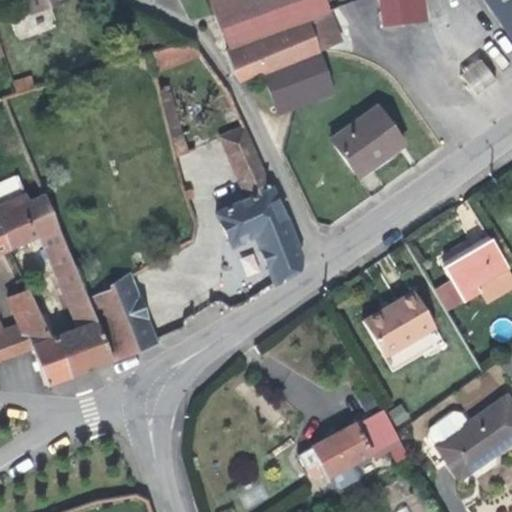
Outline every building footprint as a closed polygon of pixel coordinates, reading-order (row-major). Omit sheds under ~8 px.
[(25,0),(30,12),(66,0),(65,0),(25,0)] [(247,8),(257,41),(329,12),(324,0),(209,0),(216,20),(247,8)] [(378,0),(382,27),(416,23),(412,0),(378,0)] [(412,0),(416,23),(428,21),(430,21),(427,0),(412,0)] [(511,0),(484,0),(511,39),(511,0)] [(233,74),(242,72),(259,68),(261,74),(263,77),(320,54),(319,52),(341,43),(329,12),(257,41),(247,8),(216,20),(233,74)] [(153,71),(202,55),(192,42),(149,53),(153,71)] [(263,77),(276,108),(332,87),(320,54),(263,77)] [(471,94),(495,84),(484,58),(460,68),(471,94)] [(261,74),(259,68),(242,72),(246,80),(261,74)] [(31,76),(13,81),(17,95),(35,89),(31,76)] [(158,90),(175,159),(187,154),(179,133),(179,124),(170,87),(158,90)] [(279,116),(334,94),(332,87),(276,108),(279,116)] [(387,157),(404,145),(377,107),(330,140),(356,175),(385,154),(387,157)] [(286,219),(244,126),(221,136),(249,198),(216,214),(233,245),(255,234),(276,284),(297,272),(300,267),(300,257),(286,219)] [(15,177),(0,182),(0,228),(10,250),(39,236),(62,292),(80,284),(42,193),(27,201),(15,177)] [(0,254),(10,250),(0,228),(0,254)] [(480,293),(475,286),(507,267),(491,239),(443,267),(463,303),(480,293)] [(482,297),(511,279),(511,275),(507,267),(475,286),(480,293),(482,297)] [(129,275),(113,284),(138,349),(155,342),(129,275)] [(47,331),(24,283),(18,285),(21,291),(7,297),(17,324),(24,340),(47,331)] [(96,322),(87,300),(80,284),(62,292),(77,329),(96,322)] [(96,322),(111,361),(138,349),(113,284),(110,286),(111,289),(87,300),(96,322)] [(414,291),(362,322),(384,358),(435,326),(414,291)] [(111,361),(96,322),(77,329),(55,337),(69,376),(111,361)] [(12,356),(31,349),(30,347),(28,342),(26,343),(24,340),(17,324),(1,332),(12,356)] [(28,342),(30,347),(50,339),(47,331),(24,340),(26,343),(28,342)] [(0,332),(0,360),(12,356),(1,332),(0,332)] [(50,339),(30,347),(31,349),(45,385),(69,376),(55,337),(50,339)] [(511,352),(499,361),(510,377),(511,375),(511,352)] [(429,427),(428,435),(459,478),(511,441),(511,404),(506,396),(468,423),(461,412),(452,411),(429,427)] [(399,437),(383,409),(338,434),(336,429),(329,433),(331,437),(299,455),(311,477),(321,472),(322,474),(327,472),(329,476),(331,475),(346,466),(350,472),(356,469),(373,459),(370,453),(399,437)] [(373,459),(402,444),(399,437),(370,453),(373,459)] [(360,475),(356,469),(350,472),(346,466),(331,475),(337,487),(342,488),(358,479),(360,475)]
